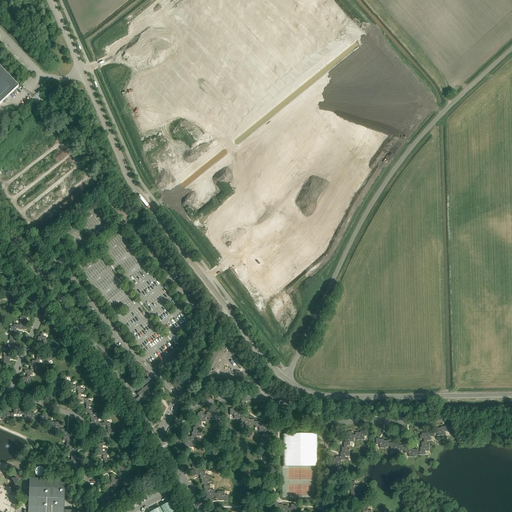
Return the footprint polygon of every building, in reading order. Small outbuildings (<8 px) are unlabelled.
[(0,104),(9,95),(19,87),(10,78),(9,76),(0,67),(0,104)] [(0,278),(3,278),(2,288),(4,288),(4,291),(1,291),(0,298),(7,299),(7,297),(6,297),(6,294),(7,294),(7,292),(8,292),(10,292),(10,285),(8,285),(8,286),(6,285),(7,275),(4,275),(4,273),(5,273),(5,271),(1,271),(1,273),(0,272),(0,278)] [(31,316),(24,315),(24,318),(21,317),(21,320),(20,320),(20,321),(21,321),(20,326),(14,325),(14,327),(11,327),(10,330),(10,331),(10,341),(11,341),(11,346),(8,345),(7,351),(4,351),(4,354),(4,355),(3,365),(10,365),(10,362),(9,362),(10,359),(11,355),(10,355),(10,353),(14,354),(14,347),(16,347),(16,348),(18,348),(18,344),(16,344),(17,339),(16,338),(16,333),(17,333),(17,331),(16,331),(16,330),(20,330),(20,331),(27,331),(27,329),(26,329),(26,326),(27,326),(27,321),(27,320),(31,320),(31,316)] [(43,333),(42,333),(42,334),(40,334),(40,337),(38,336),(38,340),(43,340),(43,345),(44,345),(44,350),(47,350),(47,351),(48,351),(48,357),(40,357),(40,355),(37,354),(37,360),(35,360),(32,360),(32,366),(30,366),(30,370),(25,370),(25,373),(27,373),(27,377),(22,377),(21,381),(24,381),(24,384),(25,384),(26,384),(27,384),(27,380),(30,381),(30,376),(30,373),(33,373),(34,369),(35,369),(35,366),(38,366),(38,363),(39,363),(39,360),(43,360),(43,361),(45,361),(45,364),(48,364),(48,360),(51,361),(52,354),(54,354),(55,353),(55,352),(55,351),(51,351),(51,348),(50,348),(50,345),(47,345),(47,341),(46,341),(47,337),(43,337),(44,334),(43,334),(43,333)] [(66,378),(66,379),(64,379),(64,381),(57,382),(58,385),(54,385),(54,388),(57,388),(57,391),(58,391),(58,394),(54,394),(55,398),(58,398),(58,396),(63,396),(63,393),(61,393),(60,385),(67,385),(67,386),(68,386),(68,389),(73,389),(73,390),(78,390),(78,398),(76,398),(76,401),(81,401),(81,402),(86,402),(86,410),(84,410),(84,414),(89,413),(89,418),(91,418),(91,423),(94,423),(94,424),(96,424),(96,429),(99,429),(99,426),(107,426),(107,433),(106,433),(103,433),(104,438),(102,438),(103,442),(97,443),(97,446),(100,446),(100,451),(98,451),(98,455),(103,455),(103,459),(105,459),(105,465),(108,465),(108,462),(116,462),(116,467),(118,466),(118,472),(121,472),(121,473),(122,473),(123,479),(115,479),(115,477),(111,477),(111,482),(110,482),(110,483),(107,483),(107,489),(106,489),(106,493),(101,493),(101,497),(103,497),(103,501),(98,501),(98,505),(101,505),(101,507),(104,507),(104,504),(107,504),(107,505),(109,505),(109,503),(108,503),(108,499),(106,500),(106,496),(109,496),(109,492),(110,492),(110,489),(113,489),(113,486),(114,486),(114,483),(117,482),(117,483),(120,483),(120,486),(123,485),(123,482),(126,482),(126,475),(129,475),(128,474),(129,474),(129,473),(128,473),(128,472),(125,472),(125,469),(124,469),(124,466),(120,466),(120,463),(119,463),(119,459),(116,459),(116,456),(116,455),(115,455),(115,456),(113,456),(113,459),(111,459),(108,459),(107,456),(106,452),(103,452),(103,445),(106,445),(106,441),(107,441),(107,438),(110,438),(110,436),(111,436),(110,433),(114,433),(114,429),(111,430),(110,423),(107,423),(107,420),(106,420),(104,420),(104,423),(102,423),(98,423),(98,420),(97,420),(97,417),(94,417),(94,414),(93,414),(92,410),(89,411),(89,407),(89,405),(92,405),(92,402),(89,402),(89,399),(85,399),(85,398),(81,398),(81,395),(81,393),(84,393),(84,391),(85,391),(85,390),(84,390),(81,390),(81,387),(77,387),(77,386),(73,386),(73,383),(70,383),(70,382),(67,382),(67,378),(66,378)] [(148,391),(142,396),(144,399),(151,395),(154,392),(152,389),(149,391),(148,392),(148,391)] [(23,408),(20,408),(20,409),(14,409),(14,411),(13,411),(13,412),(14,412),(14,413),(11,413),(11,414),(8,414),(8,413),(5,413),(5,414),(0,413),(0,417),(2,417),(2,421),(14,421),(14,415),(24,415),(24,418),(28,418),(27,420),(34,421),(34,424),(40,424),(40,422),(48,422),(48,427),(52,427),(52,430),(58,430),(58,433),(64,433),(64,440),(67,440),(67,446),(69,446),(69,454),(71,454),(71,460),(73,460),(73,469),(72,469),(72,472),(75,472),(75,469),(79,469),(79,467),(80,467),(80,465),(79,465),(79,461),(77,461),(77,459),(76,459),(76,460),(74,460),(75,455),(76,455),(76,454),(75,454),(75,446),(73,446),(73,445),(72,445),(72,446),(70,446),(70,440),(70,439),(71,439),(71,435),(70,435),(70,433),(68,433),(68,431),(67,431),(67,433),(65,433),(65,430),(60,429),(60,424),(58,424),(58,423),(54,423),(54,424),(52,424),(52,421),(49,421),(49,416),(46,416),(46,415),(43,415),(43,416),(40,416),(40,418),(39,418),(39,419),(40,419),(40,421),(36,420),(36,415),(34,415),(34,414),(30,413),(30,415),(25,415),(26,412),(22,411),(23,408)] [(234,410),(234,409),(230,409),(230,415),(234,415),(234,419),(241,419),(241,423),(245,423),(245,427),(252,427),(252,425),(255,425),(255,428),(259,428),(259,432),(262,432),(263,435),(261,435),(261,442),(265,442),(265,446),(271,446),(271,442),(270,442),(270,438),(268,438),(268,433),(266,433),(266,430),(270,430),(270,426),(268,426),(268,424),(263,424),(263,423),(259,423),(259,422),(254,422),(254,419),(249,420),(249,418),(244,418),(244,414),(243,414),(243,411),(238,411),(238,410),(234,410)] [(220,416),(219,410),(216,410),(216,411),(211,411),(211,412),(207,412),(207,415),(204,415),(203,411),(200,411),(200,413),(198,413),(198,418),(196,418),(196,422),(195,422),(195,427),(193,427),(193,432),(192,432),(192,436),(187,436),(187,438),(185,438),(185,443),(184,443),(184,447),(182,447),(182,451),(189,451),(189,447),(193,447),(193,440),(197,440),(197,436),(201,436),(201,429),(199,429),(199,426),(202,426),(201,422),(205,422),(205,418),(208,418),(208,420),(216,420),(216,416),(220,416)] [(449,432),(449,425),(445,425),(445,427),(441,427),(441,428),(436,428),(436,430),(431,430),(431,432),(426,432),(427,433),(422,433),(422,435),(420,435),(420,439),(424,439),(424,442),(422,442),(422,447),(420,447),(420,451),(418,451),(418,449),(413,449),(413,448),(408,448),(408,447),(403,447),(403,445),(398,445),(398,444),(394,444),(394,442),(389,443),(389,440),(384,440),(384,439),(380,439),(380,438),(376,438),(376,444),(380,444),(380,448),(387,448),(387,446),(390,446),(390,449),(394,449),(394,453),(402,452),(402,451),(405,451),(405,453),(409,453),(409,457),(416,457),(416,455),(426,455),(426,451),(429,451),(429,444),(427,444),(427,441),(431,441),(431,437),(435,437),(435,434),(438,434),(438,436),(445,436),(445,432),(449,432)] [(368,436),(368,430),(365,430),(365,431),(360,431),(360,432),(355,432),(355,435),(352,435),(352,431),(349,431),(349,433),(346,433),(346,438),(345,438),(345,442),(344,442),(344,447),(342,447),(342,452),(341,452),(341,456),(336,457),(336,458),(334,458),(334,463),(332,463),(332,467),(331,467),(331,471),(338,471),(338,467),(341,467),(341,460),(346,460),(346,456),(350,456),(349,449),(348,449),(348,446),(350,446),(350,442),(354,442),(354,438),(357,438),(357,440),(365,440),(365,436),(368,436)] [(316,466),(316,434),(281,434),(281,467),(316,466)] [(272,458),(266,457),(266,461),(262,461),(262,468),(264,469),(264,472),(261,472),(261,476),(257,475),(257,483),(259,483),(259,492),(263,492),(263,496),(270,496),(270,495),(274,495),(274,491),(272,491),(272,489),(267,489),(267,487),(263,487),(263,485),(265,485),(265,480),(266,480),(266,475),(267,475),(267,470),(270,470),(270,466),(271,466),(271,461),(272,461),(272,458)] [(197,461),(191,461),(191,464),(192,464),(192,469),(193,469),(193,473),(196,473),(196,475),(200,475),(200,479),(201,479),(201,484),(204,484),(204,489),(205,489),(205,494),(206,494),(206,499),(208,499),(208,500),(212,500),(212,497),(215,497),(215,499),(220,499),(220,500),(224,500),(224,501),(228,501),(228,495),(224,495),(224,491),(217,491),(217,493),(214,493),(214,489),(210,489),(210,486),(207,486),(207,482),(209,482),(209,475),(205,475),(205,471),(201,471),(201,464),(197,464),(197,461)] [(65,480),(30,478),(29,496),(28,501),(28,503),(27,511),(75,511),(64,510),(65,482),(65,480)] [(355,485),(355,482),(348,482),(348,485),(350,485),(350,490),(351,490),(351,495),(353,495),(353,496),(358,496),(358,500),(359,500),(359,505),(362,505),(362,510),(363,510),(362,511),(371,511),(372,510),(368,510),(368,507),(365,507),(365,503),(367,503),(367,496),(363,496),(363,492),(359,492),(359,485),(355,485)] [(278,503),(275,503),(275,509),(278,509),(278,511),(285,511),(286,511),(289,511),(288,511),(297,511),(298,511),(297,511),(297,506),(294,506),(294,504),(291,504),(291,508),(288,508),(288,506),(283,506),(283,504),(278,504),(278,503)]
